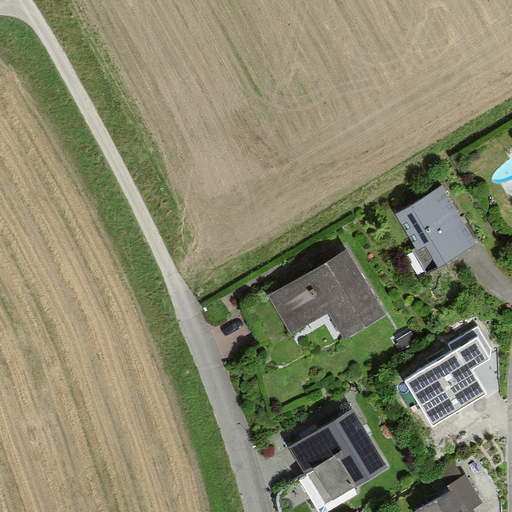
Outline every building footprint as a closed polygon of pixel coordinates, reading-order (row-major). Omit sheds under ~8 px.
[(428,262),(475,237),(443,180),(397,206),(428,262)] [(345,328),(385,305),(349,243),(272,287),(293,324),(331,302),(345,328)] [(430,399),(439,414),(487,386),(474,364),(485,357),(468,331),(417,361),(437,395),(430,399)] [(330,496),(388,459),(355,407),(296,444),(330,496)] [(479,511),(475,505),(485,499),(468,471),(416,501),(422,511),(479,511)]
